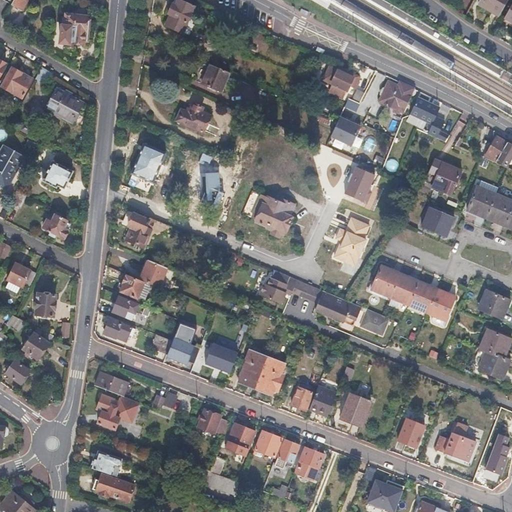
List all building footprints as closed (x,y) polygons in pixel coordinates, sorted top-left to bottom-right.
[(29,0),(15,0),(12,5),(23,11),(29,0)] [(169,13),(171,13),(168,19),(166,24),(189,35),(194,24),(187,20),(194,6),(180,0),(178,0),(176,4),(173,3),(169,13)] [(325,0),(308,0),(327,8),(330,2),(325,0)] [(506,0),(481,0),(479,4),(498,15),(506,0)] [(88,18),(68,16),(67,27),(64,27),(62,43),(73,45),(73,43),(85,44),(87,31),(88,18)] [(229,73),(210,65),(205,75),(201,86),(220,94),(229,73)] [(336,71),(327,67),(322,79),(330,83),(330,84),(342,90),(346,91),(350,94),(352,90),(354,85),(355,86),(357,81),(356,80),(358,76),(338,67),(336,71)] [(34,79),(14,68),(3,87),(23,98),(34,79)] [(51,73),(43,69),(37,79),(44,84),(51,73)] [(382,88),(379,94),(380,95),(382,96),(379,102),(394,109),(393,111),(400,114),(400,112),(403,113),(411,96),(413,96),(414,96),(416,95),(416,93),(415,91),(414,89),(399,82),(398,87),(388,82),(386,88),(383,88),(382,88)] [(342,90),(330,84),(326,92),(338,98),(342,90)] [(73,94),(66,90),(64,94),(57,89),(47,107),(73,122),(78,113),(83,104),(71,97),(73,94)] [(364,94),(355,91),(350,100),(359,104),(364,94)] [(439,108),(417,98),(409,115),(431,125),(426,135),(444,143),(448,136),(439,132),(444,122),(435,118),(439,108)] [(347,99),(343,110),(365,119),(370,108),(359,104),(350,100),(347,99)] [(188,114),(184,112),(182,117),(179,122),(203,133),(210,116),(201,112),(204,106),(194,102),(188,114)] [(14,118),(10,116),(6,123),(10,126),(14,118)] [(359,127),(339,118),(330,137),(351,147),(359,127)] [(507,144),(496,137),(484,158),(495,163),(507,144)] [(52,143),(43,138),(40,143),(49,148),(52,143)] [(511,154),(511,146),(507,144),(495,163),(505,167),(511,154)] [(24,156),(3,145),(0,151),(0,185),(6,189),(24,156)] [(73,172),(53,160),(42,179),(55,187),(56,185),(63,189),(68,180),(73,172)] [(442,163),(434,160),(425,182),(433,185),(441,165),(442,163)] [(453,170),(441,165),(433,185),(431,188),(450,196),(461,171),(453,168),(453,170)] [(369,188),(354,182),(349,194),(365,200),(369,188)] [(495,194),(477,186),(467,211),(475,214),(485,218),(495,194)] [(28,194),(19,190),(10,207),(19,211),(28,194)] [(511,204),(511,200),(495,194),(485,218),(492,221),(492,219),(498,221),(504,224),(511,204)] [(260,210),(260,214),(257,222),(268,227),(267,229),(274,232),(273,235),(281,238),(282,235),(285,237),(293,218),(287,215),(291,204),(283,200),(281,204),(262,195),(260,199),(259,203),(262,204),(260,208),(260,210)] [(511,204),(504,224),(503,226),(511,230),(511,229),(511,204)] [(455,219),(431,209),(423,228),(445,237),(448,229),(450,225),(452,226),(455,219)] [(70,217),(59,211),(52,223),(47,221),(43,229),(65,240),(67,235),(69,230),(64,228),(70,217)] [(127,217),(125,223),(132,226),(130,230),(149,238),(156,220),(151,218),(150,220),(130,211),(127,217)] [(372,225),(351,216),(334,256),(355,265),(372,225)] [(149,238),(130,230),(128,235),(126,240),(135,244),(133,247),(139,249),(140,246),(145,248),(149,238)] [(13,248),(0,242),(0,241),(0,256),(7,260),(13,248)] [(169,268),(149,260),(145,269),(142,279),(161,286),(169,268)] [(36,274),(18,265),(10,280),(12,281),(23,287),(28,289),(36,274)] [(390,269),(382,266),(372,291),(390,298),(399,275),(394,273),(389,271),(390,269)] [(267,285),(265,284),(260,296),(281,304),(285,296),(283,295),(283,293),(291,296),(292,294),(297,296),(305,299),(311,286),(277,272),(274,270),(267,285)] [(400,273),(399,275),(390,298),(408,305),(418,283),(412,280),(407,278),(408,276),(400,273)] [(144,282),(127,275),(124,283),(120,291),(138,298),(139,295),(144,282)] [(23,287),(12,281),(8,289),(19,294),(23,287)] [(418,281),(418,283),(408,305),(427,313),(436,290),(430,288),(425,286),(426,284),(418,281)] [(149,284),(144,282),(139,295),(144,297),(149,284)] [(313,317),(341,329),(351,333),(360,310),(361,308),(311,286),(305,299),(312,302),(318,304),(313,317)] [(437,288),(436,290),(427,313),(445,320),(455,298),(449,296),(444,294),(445,291),(437,288)] [(32,293),(27,290),(17,311),(22,314),(32,293)] [(510,301),(486,291),(479,310),(502,319),(504,312),(506,308),(508,308),(510,301)] [(56,295),(39,294),(37,314),(54,316),(55,305),(56,295)] [(137,305),(118,297),(115,304),(113,310),(131,318),(137,305)] [(150,308),(145,306),(142,314),(147,316),(150,308)] [(361,308),(360,310),(367,312),(361,326),(383,336),(390,319),(361,308)] [(132,327),(110,319),(107,326),(104,333),(126,341),(132,327)] [(196,329),(180,322),(170,348),(175,349),(171,359),(187,365),(188,362),(195,345),(191,343),(196,329)] [(72,324),(64,323),(63,338),(71,339),(72,324)] [(511,339),(488,329),(479,348),(486,351),(502,358),(504,352),(506,347),(508,348),(511,339)] [(50,343),(35,333),(24,349),(38,359),(44,351),(50,343)] [(158,336),(155,343),(161,346),(158,352),(167,355),(170,347),(172,342),(158,336)] [(238,353),(213,343),(205,364),(217,368),(230,373),(238,353)] [(175,349),(170,348),(167,358),(171,359),(175,349)] [(245,363),(246,364),(239,382),(247,386),(255,389),(267,357),(250,350),(245,363)] [(502,358),(486,351),(479,370),(502,380),(505,373),(506,369),(508,370),(511,362),(502,358)] [(286,364),(267,357),(255,389),(263,392),(272,395),(272,394),(277,396),(279,389),(275,387),(279,377),(280,377),(286,364)] [(30,370),(16,360),(6,374),(13,379),(20,384),(30,370)] [(353,370),(347,367),(343,378),(349,380),(353,370)] [(117,378),(101,372),(96,386),(122,396),(123,397),(129,383),(117,378)] [(313,394),(298,387),(292,405),(299,408),(306,411),(313,394)] [(335,396),(317,389),(309,410),(318,414),(327,417),(335,396)] [(177,397),(169,393),(164,405),(172,409),(177,397)] [(97,409),(102,411),(97,423),(115,431),(119,418),(132,424),(140,403),(123,397),(122,396),(120,402),(115,400),(103,395),(100,402),(97,409)] [(166,398),(158,396),(153,408),(161,411),(166,398)] [(370,404),(349,396),(340,420),(351,424),(361,428),(370,404)] [(214,413),(206,410),(199,428),(215,434),(216,432),(221,420),(222,417),(214,413)] [(231,423),(221,420),(216,432),(226,436),(231,423)] [(424,427),(406,420),(398,441),(407,445),(416,448),(424,427)] [(454,432),(453,432),(449,440),(441,437),(436,449),(452,456),(453,453),(461,456),(468,459),(480,431),(457,422),(454,432)] [(246,428),(236,423),(226,449),(247,457),(256,432),(246,428)] [(273,435),(264,431),(255,453),(274,461),(283,439),(273,435)] [(293,444),(286,441),(276,466),(284,469),(287,461),(293,464),(300,447),(293,444)] [(168,446),(159,442),(156,452),(164,455),(168,446)] [(188,449),(180,445),(174,459),(183,462),(188,449)] [(302,463),(300,462),(295,474),(319,484),(324,471),(320,470),(325,457),(316,453),(307,449),(302,463)] [(97,457),(95,456),(91,467),(113,474),(116,466),(120,467),(123,459),(100,450),(99,454),(97,457)] [(226,461),(218,458),(212,472),(220,475),(226,461)] [(196,466),(192,479),(235,495),(240,482),(220,475),(212,472),(196,466)] [(99,483),(96,482),(94,485),(93,489),(100,492),(102,495),(107,496),(110,495),(129,502),(135,486),(102,474),(99,483)] [(385,511),(396,511),(406,486),(389,480),(387,483),(377,479),(368,503),(385,509),(385,511)] [(281,491),(275,489),(273,494),(286,499),(289,489),(290,488),(283,485),(281,491)] [(12,492),(1,506),(8,511),(35,511),(34,510),(30,507),(33,504),(22,495),(19,498),(12,492)] [(431,506),(422,502),(418,511),(450,511),(451,511),(442,507),(441,510),(431,506)]
